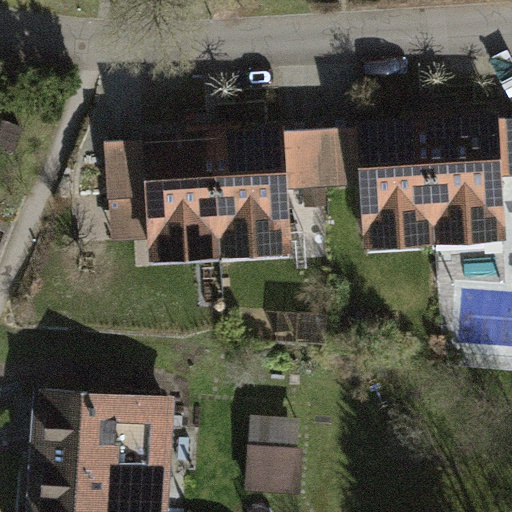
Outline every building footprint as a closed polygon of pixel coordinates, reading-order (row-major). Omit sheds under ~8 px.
[(511,171),(511,118),(428,124),(433,219),(502,215),(500,172),(511,171)] [(22,129),(0,119),(0,142),(13,148),(22,129)] [(428,124),(321,129),(324,182),(362,180),(364,223),(433,219),(428,124)] [(324,182),(321,129),(214,135),(218,230),(288,227),(285,184),(324,182)] [(214,135),(107,140),(109,193),(147,191),(149,234),(218,230),(214,135)] [(45,388),(35,511),(156,511),(164,396),(45,388)] [(252,446),(249,485),(296,488),(299,449),(252,446)]
